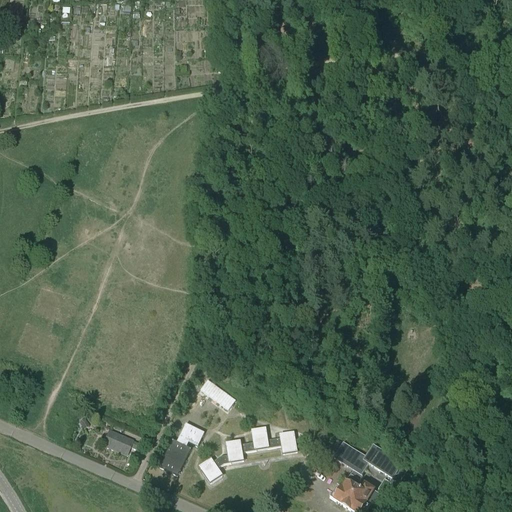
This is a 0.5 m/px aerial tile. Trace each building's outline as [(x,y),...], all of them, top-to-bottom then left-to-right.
[(235,402),(208,382),(200,392),(228,412),(235,402)] [(191,451),(186,448),(189,444),(198,449),(204,435),(186,426),(177,444),(173,442),(159,469),(178,478),(191,451)] [(284,455),(297,453),(295,439),(294,439),(293,435),(280,437),(281,441),(268,443),(267,435),(266,435),(265,431),(252,433),(253,437),(252,437),(254,445),(240,447),(240,444),(227,446),(229,458),(221,459),(213,465),(211,462),(200,469),(210,485),(222,477),(217,470),(224,465),(230,464),(243,462),(241,454),(282,447),(284,455)] [(127,457),(130,449),(139,453),(142,447),(133,443),(109,433),(102,447),(127,457)] [(335,458),(337,454),(343,445),(337,441),(331,451),(329,454),(335,458)] [(343,445),(337,454),(334,460),(348,468),(349,467),(355,470),(343,490),(338,487),(330,500),(349,511),(368,511),(371,508),(373,505),(376,507),(381,499),(389,501),(408,470),(402,466),(373,448),(367,459),(343,445)]
